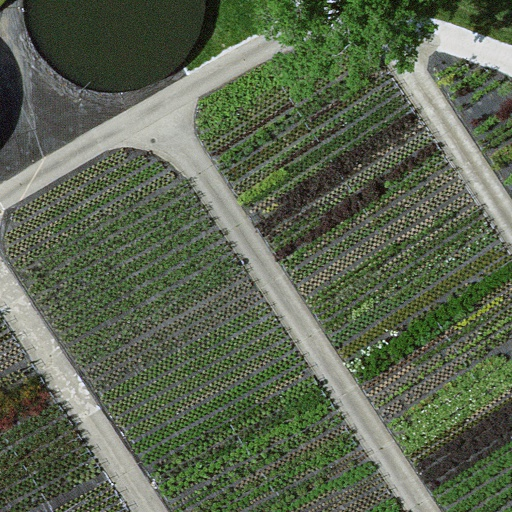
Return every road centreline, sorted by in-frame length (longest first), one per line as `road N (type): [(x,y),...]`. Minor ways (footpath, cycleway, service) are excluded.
road 1 (track): [(511,62),(377,12),(278,40),(0,204)]
road 2 (track): [(159,113),(417,511)]
road 3 (track): [(144,511),(0,291)]
road 4 (track): [(511,229),(377,12)]
